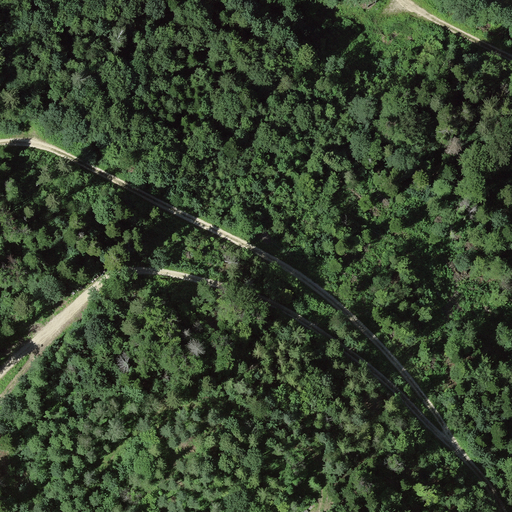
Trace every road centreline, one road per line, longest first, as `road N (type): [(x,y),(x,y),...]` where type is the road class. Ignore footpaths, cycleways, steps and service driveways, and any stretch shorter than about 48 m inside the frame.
road 1 (track): [(0,373),(111,275),(160,270),(209,281),(279,305),(358,357),(481,476),(500,511)]
road 2 (track): [(462,456),(387,352),(302,277),(52,147),(0,142)]
road 3 (track): [(82,511),(107,461),(133,431),(182,407),(223,411),(261,427),(306,461),(321,483),(314,511)]
road 4 (track): [(511,60),(404,0)]
